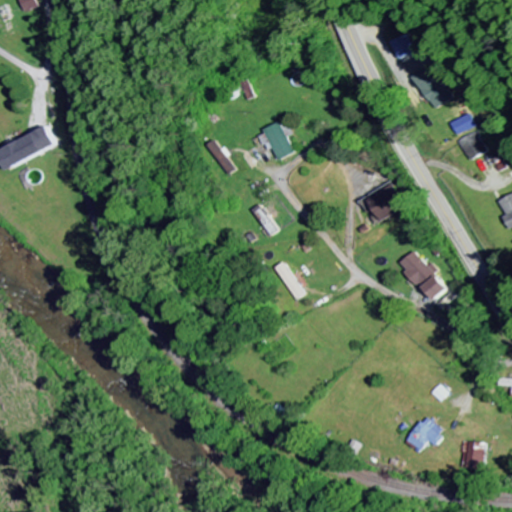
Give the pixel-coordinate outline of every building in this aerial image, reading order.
[(40,0),(23,0),(27,12),(43,6),(40,0)] [(390,40),(398,59),(413,53),(405,34),(390,40)] [(450,96),(423,67),(411,79),(437,107),(450,96)] [(449,123),(457,135),(472,125),(464,113),(449,123)] [(275,142),(286,160),(301,152),(284,122),(264,134),(270,145),(275,142)] [(62,145),(53,126),(4,150),(13,169),(62,145)] [(456,139),(466,160),(481,153),(471,131),(456,139)] [(214,146),(237,174),(244,168),(221,140),(214,146)] [(379,224),(407,206),(391,182),(368,197),(374,205),(369,208),(379,224)] [(511,191),(498,201),(505,213),(503,215),(511,229),(511,191)] [(421,285),(435,272),(416,251),(402,264),(421,285)] [(287,266),(304,300),(312,296),(295,261),(287,266)] [(439,300),(451,287),(438,275),(427,288),(439,300)] [(417,444),(431,451),(436,440),(445,445),(453,429),(431,417),(417,444)] [(493,450),(486,450),(486,442),(477,441),(476,465),(492,466),(493,450)]
